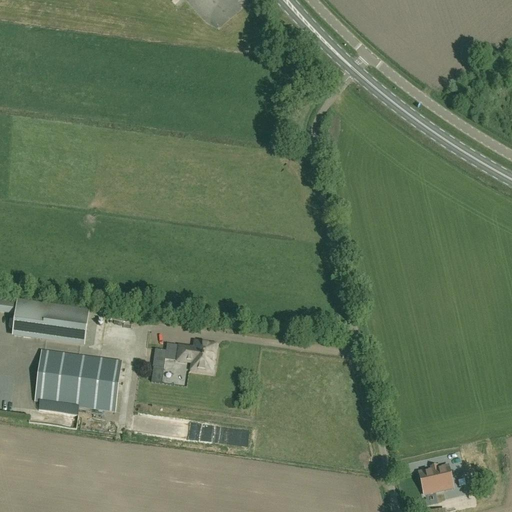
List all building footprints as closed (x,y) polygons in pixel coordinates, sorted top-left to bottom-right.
[(90,311),(31,304),(0,299),(0,310),(16,312),(13,338),(85,348),(90,311)] [(202,357),(214,359),(216,346),(195,343),(194,350),(180,348),(179,354),(196,356),(196,360),(202,361),(202,357)] [(115,413),(121,363),(42,353),(36,402),(115,413)] [(213,363),(214,359),(202,357),(202,361),(196,360),(196,356),(179,354),(178,361),(193,363),(192,371),(212,374),(212,372),(214,370),(214,369),(215,366),(214,365),(213,363)] [(169,422),(169,436),(179,436),(179,423),(169,422)] [(187,429),(187,443),(219,444),(219,430),(187,429)] [(464,457),(473,456),(473,455),(484,454),(483,445),(463,447),(464,457)] [(431,470),(432,471),(419,474),(424,496),(453,490),(449,472),(448,468),(446,468),(438,470),(437,468),(436,468),(432,469),(431,469),(431,470)]
